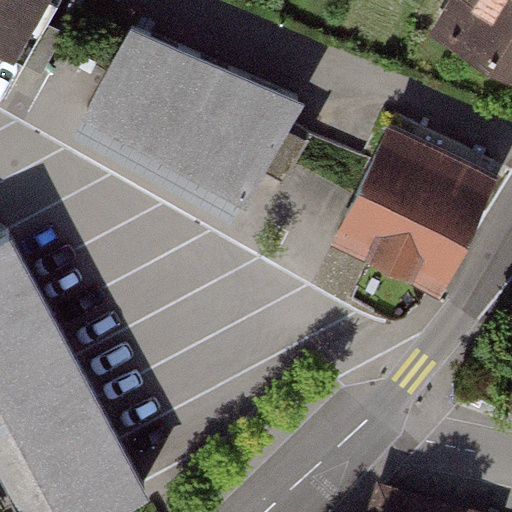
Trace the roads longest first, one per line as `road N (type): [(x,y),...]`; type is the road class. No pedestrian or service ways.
road 1 (residential): [(378,412),(462,312),(511,232)]
road 2 (residential): [(270,511),(378,412)]
road 3 (residential): [(378,412),(415,440),(511,461)]
